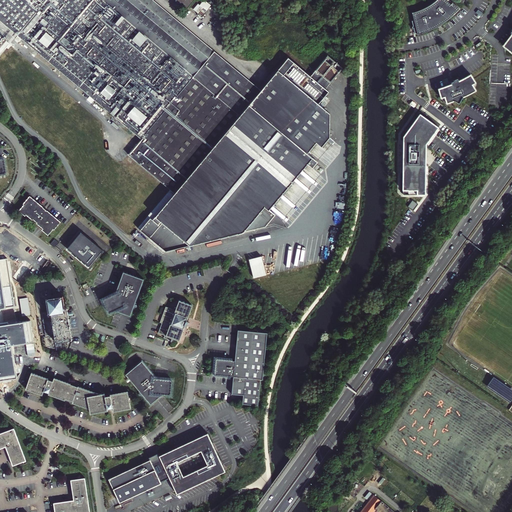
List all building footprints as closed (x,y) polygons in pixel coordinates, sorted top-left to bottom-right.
[(0,0),(0,20),(141,139),(128,154),(170,190),(237,113),(200,82),(211,69),(197,57),(207,45),(153,0),(0,0)] [(194,0),(177,0),(176,1),(187,10),(194,0)] [(418,10),(411,13),(413,20),(411,21),(414,34),(416,33),(416,35),(421,33),(421,32),(427,30),(427,31),(432,30),(431,28),(436,26),(437,27),(441,25),(440,23),(445,20),(446,22),(450,19),(448,18),(453,14),(454,15),(459,9),(452,2),(451,4),(446,0),(436,0),(435,1),(430,4),(425,8),(418,10)] [(509,39),(503,46),(511,53),(511,27),(510,30),(511,31),(510,33),(511,34),(509,39)] [(261,90),(207,45),(197,57),(211,69),(200,82),(237,113),(170,190),(138,228),(166,252),(268,226),(277,215),(271,209),(315,156),(311,153),(320,142),(324,145),(332,136),(332,112),(321,102),(330,91),(326,87),(343,67),(327,54),(311,74),(289,56),(261,90)] [(445,91),(438,92),(441,101),(445,100),(447,106),(454,104),(458,107),(462,101),(475,93),(472,88),(476,86),(470,77),(465,81),(458,84),(457,82),(453,84),(453,85),(451,86),(451,88),(445,91)] [(403,137),(403,190),(417,190),(417,195),(426,195),(426,159),(422,159),(422,150),(438,128),(420,114),(403,137)] [(19,211),(25,216),(26,215),(32,220),(33,219),(34,220),(33,221),(35,223),(37,222),(38,222),(37,224),(43,229),(42,230),(48,235),(53,229),(54,230),(61,222),(47,211),(43,207),(30,196),(23,204),(24,205),(19,211)] [(105,251),(79,230),(65,246),(77,256),(75,258),(89,269),(105,251)] [(249,260),(253,279),(266,276),(262,257),(249,260)] [(6,259),(0,260),(0,311),(1,311),(1,309),(14,307),(10,281),(6,259)] [(144,278),(123,271),(117,292),(103,299),(110,313),(115,310),(131,315),(144,278)] [(66,309),(64,310),(62,298),(45,300),(47,314),(42,315),(45,337),(54,336),(55,344),(71,341),(66,309)] [(158,332),(165,335),(164,338),(170,340),(171,337),(180,340),(184,327),(184,326),(185,324),(186,321),(187,318),(188,318),(193,304),(179,299),(175,309),(166,305),(160,322),(162,323),(158,332)] [(8,322),(0,323),(0,381),(17,379),(11,345),(33,341),(30,320),(9,324),(8,322)] [(267,333),(238,331),(235,362),(232,361),(233,360),(216,359),(214,376),(231,377),(233,377),(232,394),(243,395),(242,404),(258,405),(260,380),(263,380),(267,333)] [(126,375),(151,405),(164,394),(172,395),(173,379),(158,378),(143,360),(126,375)] [(53,381),(49,379),(49,378),(32,372),(26,389),(43,395),(44,391),(49,393),(49,395),(89,410),(90,414),(107,411),(107,409),(112,409),(113,413),(130,409),(127,392),(110,395),(110,396),(105,397),(104,393),(99,394),(55,377),(53,381)] [(511,399),(511,392),(492,378),(485,389),(509,404),(511,399)] [(0,448),(5,446),(12,465),(25,460),(14,428),(0,432),(0,448)] [(224,468),(208,434),(173,450),(160,456),(160,457),(152,461),(151,460),(109,479),(120,503),(162,483),(161,482),(170,478),(178,494),(226,471),(224,468)] [(88,511),(84,478),(69,480),(72,500),(53,503),(53,511),(88,511)] [(361,511),(374,511),(376,510),(378,511),(399,511),(397,510),(394,511),(382,502),(384,500),(379,495),(376,497),(374,496),(364,509),(361,511)]
